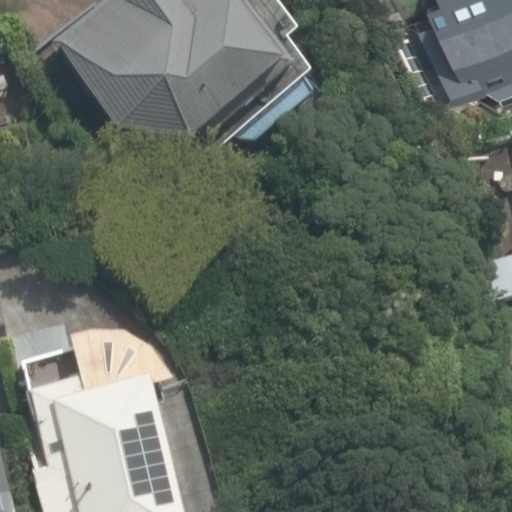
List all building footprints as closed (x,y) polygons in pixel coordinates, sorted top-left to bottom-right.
[(243,0),(155,0),(61,48),(120,140),(200,155),(304,90),(243,0)] [(511,0),(428,0),(435,12),(409,26),(444,94),(479,76),(489,95),(511,83),(511,0)] [(511,255),(478,264),(487,301),(511,294),(511,255)] [(48,511),(217,511),(187,397),(181,383),(169,367),(154,356),(137,348),(118,344),(99,346),(71,353),(79,385),(32,397),(54,481),(41,484),(48,511)] [(18,511),(0,438),(0,511),(18,511)]
